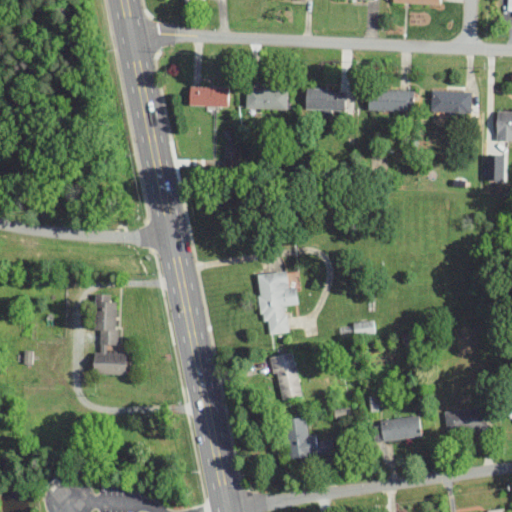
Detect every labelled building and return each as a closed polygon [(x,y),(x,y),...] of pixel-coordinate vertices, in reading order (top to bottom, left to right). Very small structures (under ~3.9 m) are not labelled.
[(229,85),(190,85),(190,106),(229,106),(229,85)] [(278,107),(278,87),(247,87),(247,107),(278,107)] [(346,110),(346,88),(310,88),(310,110),(346,110)] [(369,110),(415,110),(415,89),(369,89),(369,110)] [(431,111),(472,113),(473,91),(432,89),(431,111)] [(511,138),(511,107),(497,107),(497,138),(511,138)] [(244,141),(225,141),(225,168),(244,168),(244,141)] [(502,155),(485,155),(484,180),(502,180),(502,155)] [(262,324),(272,323),(272,333),(291,331),(289,306),(299,305),(298,286),(293,286),(291,270),(257,273),(262,324)] [(128,374),(129,350),(117,350),(119,293),(98,293),(96,350),(95,350),(94,373),(128,374)] [(375,333),(374,319),(354,321),(355,335),(375,333)] [(31,363),(32,350),(24,350),(23,363),(31,363)] [(272,355),(280,398),(302,395),(294,352),(272,355)] [(486,406),(445,410),(447,432),(488,428),(486,406)] [(333,417),(349,416),(348,407),(332,408),(333,417)] [(422,437),(420,415),(372,420),(374,441),(422,437)] [(285,418),(289,459),(335,454),(333,433),(309,436),(307,416),(285,418)]
